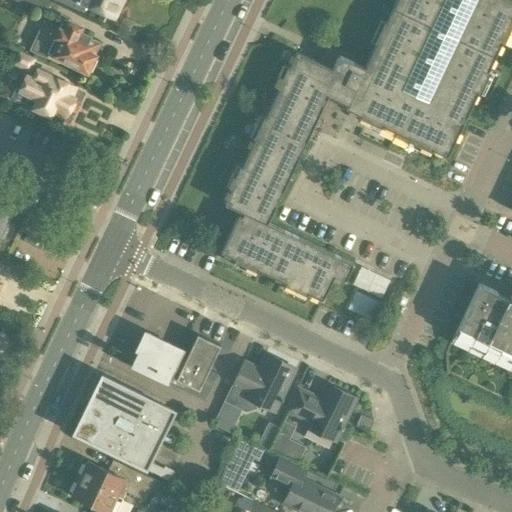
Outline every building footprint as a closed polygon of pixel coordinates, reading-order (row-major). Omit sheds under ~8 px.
[(15,0),(46,15),(52,0),(15,0)] [(55,0),(86,14),(87,13),(98,18),(101,13),(113,19),(122,0),(55,0)] [(238,214),(220,251),(235,258),(259,270),(284,282),(308,293),(322,300),(334,275),(345,280),(353,263),(267,222),(306,140),(326,98),(386,127),(409,138),(432,149),(447,156),(463,121),(460,119),(461,116),(465,118),(477,93),(488,69),(501,43),(511,19),(511,18),(511,1),(508,0),(395,0),(391,10),(374,46),(364,67),(353,62),(338,55),(337,56),(330,53),(323,60),(320,63),(296,52),(289,67),(278,89),(265,116),(254,139),(246,156),(231,189),(224,203),(243,212),(241,216),(238,214)] [(46,58),(48,53),(87,72),(95,55),(94,54),(99,43),(88,38),(89,35),(80,31),(82,26),(69,20),(64,30),(43,20),(29,50),(46,58)] [(19,51),(13,63),(30,71),(35,59),(19,51)] [(71,96),(76,87),(37,68),(33,77),(27,74),(15,98),(50,115),(54,108),(67,114),(75,98),(71,96)] [(0,240),(3,242),(8,240),(14,227),(12,222),(6,219),(10,210),(0,204),(0,240)] [(390,280),(361,267),(352,285),(381,298),(390,280)] [(478,283),(452,338),(511,366),(511,292),(509,298),(511,299),(509,304),(494,297),(496,292),(478,283)] [(383,304),(354,291),(346,309),(375,322),(383,304)] [(167,381),(170,374),(176,377),(175,379),(198,390),(220,345),(197,334),(186,356),(180,353),(182,350),(145,332),(136,349),(140,351),(133,365),(167,381)] [(244,360),(231,385),(224,401),(244,411),(252,409),(255,403),(273,413),(295,368),(265,353),(258,367),(244,360)] [(73,432),(145,468),(168,480),(173,470),(164,465),(163,468),(149,460),(174,410),(101,374),(73,432)] [(306,421),(304,425),(335,441),(356,398),(326,383),(319,397),(297,387),(285,411),(306,421)] [(355,426),(368,432),(373,421),(361,415),(355,426)] [(289,487),(282,503),(301,511),(330,511),(338,496),(302,478),(305,470),(279,457),(269,478),(289,487)] [(145,501),(155,480),(113,459),(108,471),(87,461),(70,495),(107,511),(116,511),(126,492),(145,501)] [(218,482),(236,491),(243,477),(225,468),(218,482)] [(158,493),(175,501),(180,491),(163,483),(158,493)] [(278,511),(255,501),(250,511),(278,511)]
